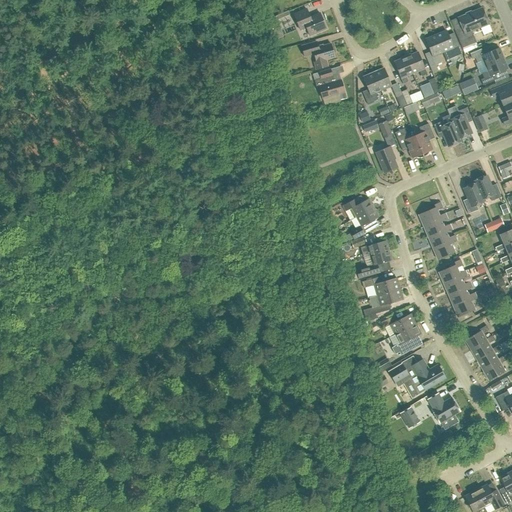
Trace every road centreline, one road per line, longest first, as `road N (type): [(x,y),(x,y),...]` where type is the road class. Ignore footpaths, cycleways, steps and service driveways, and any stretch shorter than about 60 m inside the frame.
road 1 (residential): [(505,448),(424,311),(388,199),(399,186),(511,138)]
road 2 (track): [(33,383),(316,241)]
road 3 (track): [(0,183),(260,49)]
road 4 (track): [(33,383),(80,511)]
road 5 (residential): [(334,0),(356,60),(396,45),(412,25)]
